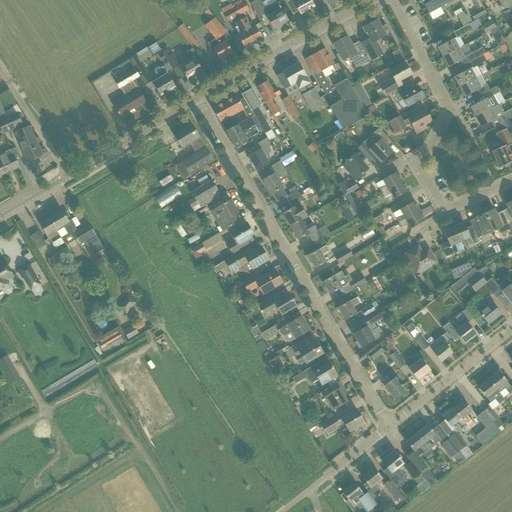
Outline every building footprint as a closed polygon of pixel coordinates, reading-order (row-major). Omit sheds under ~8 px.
[(233,8),(238,16),(248,10),(244,2),(241,4),(239,0),(231,4),(233,8)] [(259,0),(258,0),(251,4),(258,17),(265,13),(267,17),(269,21),(274,29),(287,22),(282,13),(280,10),(276,2),(275,3),(273,0),(266,0),(261,3),(259,0)] [(282,0),(284,3),(289,0),(292,0),(295,6),(300,15),(314,7),(309,0),(282,0)] [(429,13),(438,8),(453,0),(421,0),(420,0),(422,3),(423,2),(429,13)] [(478,0),(474,0),(473,1),(478,9),(482,6),(478,0)] [(511,0),(498,0),(503,9),(511,4),(511,0)] [(238,16),(233,8),(223,14),(227,22),(238,16)] [(484,9),(472,16),(474,20),(486,13),(484,9)] [(463,12),(456,15),(463,27),(472,22),(468,13),(465,15),(463,12)] [(255,26),(251,28),(246,17),(240,20),(254,44),(263,40),(255,26)] [(215,18),(204,26),(215,39),(207,44),(210,50),(212,49),(215,54),(216,54),(220,61),(232,54),(227,45),(226,42),(230,38),(226,33),(215,18)] [(237,35),(240,41),(245,49),(254,44),(240,20),(235,23),(241,33),(237,35)] [(377,20),(363,28),(369,39),(362,43),(371,60),(382,54),(375,41),(385,36),(377,20)] [(472,22),(463,27),(454,32),(457,38),(454,40),(454,39),(437,48),(442,57),(459,49),(464,46),(459,37),(473,30),(471,27),(478,24),(475,20),(472,22)] [(492,20),(481,26),(486,34),(497,28),(492,20)] [(182,24),(177,28),(185,38),(190,34),(182,24)] [(190,24),(186,28),(197,43),(201,39),(190,24)] [(497,28),(491,32),(499,46),(505,43),(497,28)] [(333,44),(338,53),(342,61),(349,57),(356,69),(369,61),(363,50),(359,41),(352,45),(347,36),(333,44)] [(147,72),(142,63),(140,64),(140,63),(152,55),(152,54),(160,49),(159,46),(156,42),(155,42),(127,59),(133,69),(134,69),(139,76),(144,85),(152,81),(147,72)] [(462,54),(470,50),(467,44),(464,46),(459,49),(442,57),(448,67),(464,58),(462,54)] [(505,44),(500,47),(504,53),(508,50),(505,44)] [(467,56),(470,62),(483,54),(485,53),(482,47),(467,56)] [(173,55),(172,56),(168,49),(162,53),(164,56),(168,64),(169,65),(172,69),(179,65),(173,55)] [(325,49),(305,59),(310,68),(325,95),(332,91),(321,71),(333,64),(329,58),(325,49)] [(201,72),(196,63),(189,51),(183,54),(188,63),(180,67),(187,80),(201,72)] [(454,78),(459,87),(475,79),(481,75),(477,66),(487,61),(483,54),(470,62),(473,68),(471,69),(470,69),(454,78)] [(283,73),(277,76),(284,90),(288,97),(299,91),(300,93),(311,87),(310,84),(306,78),(307,77),(299,63),(282,72),(283,73)] [(393,78),(379,85),(386,97),(392,93),(403,87),(399,81),(411,75),(405,63),(396,68),(390,72),(393,78)] [(166,73),(172,69),(169,65),(168,64),(161,68),(160,67),(158,67),(154,69),(154,70),(154,72),(155,74),(156,75),(157,75),(158,74),(161,78),(153,83),(160,96),(162,95),(163,96),(168,93),(168,92),(175,87),(166,73)] [(114,105),(116,109),(118,112),(117,113),(118,114),(119,114),(122,119),(128,115),(128,112),(145,102),(132,81),(139,76),(134,69),(133,69),(115,80),(120,88),(125,95),(119,98),(121,101),(114,105)] [(486,84),(481,75),(475,79),(459,87),(464,97),(473,92),(476,98),(490,90),(486,84)] [(342,130),(367,116),(364,110),(363,109),(359,101),(346,79),(334,86),(342,100),(329,107),(342,130)] [(267,82),(257,88),(262,96),(273,115),(279,111),(275,105),(274,106),(270,100),(280,94),(276,88),(272,91),(267,82)] [(403,99),(407,106),(424,97),(417,86),(412,89),(409,84),(403,87),(392,93),(398,102),(403,99)] [(242,95),(249,108),(254,116),(261,127),(265,134),(271,130),(264,117),(258,107),(261,105),(252,89),(242,95)] [(497,91),(496,89),(494,89),(491,91),(490,90),(476,98),(479,103),(470,108),(475,117),(498,105),(493,96),(497,94),(498,93),(497,91)] [(324,106),(321,101),(316,92),(311,90),(302,95),(312,113),(324,106)] [(243,109),(236,98),(235,96),(227,101),(229,106),(227,107),(228,108),(223,111),(226,116),(228,115),(229,117),(243,109)] [(282,101),(293,120),(299,116),(288,97),(282,101)] [(367,97),(359,101),(363,109),(364,109),(372,104),(367,97)] [(226,118),(229,117),(228,115),(226,116),(223,111),(228,108),(227,107),(229,106),(227,101),(213,109),(222,126),(229,123),(226,118)] [(0,124),(3,133),(22,125),(17,114),(6,119),(0,104),(0,124)] [(511,108),(503,113),(499,104),(498,105),(475,117),(481,127),(500,116),(503,121),(511,116),(511,108)] [(372,105),(364,110),(367,116),(368,118),(377,113),(373,105),(372,105)] [(254,116),(249,108),(244,111),(248,119),(254,116)] [(389,122),(390,125),(395,134),(406,128),(405,126),(410,124),(416,134),(426,129),(424,125),(432,121),(425,109),(416,114),(403,121),(400,116),(389,122)] [(261,127),(254,116),(248,119),(225,132),(235,150),(251,141),(250,138),(258,133),(257,130),(261,127)] [(190,144),(195,154),(206,148),(191,123),(173,134),(182,149),(190,144)] [(41,155),(37,146),(29,127),(16,133),(28,161),(41,155)] [(511,158),(507,147),(511,144),(511,141),(508,134),(506,129),(505,129),(496,133),(502,147),(492,152),(499,168),(511,162),(511,158)] [(362,143),(356,149),(371,164),(377,159),(381,163),(392,152),(387,147),(392,143),(385,135),(380,130),(372,138),(370,140),(375,145),(369,150),(362,143)] [(336,142),(345,137),(341,133),(333,137),(336,142)] [(256,170),(265,165),(269,163),(264,156),(267,156),(269,154),(270,152),(270,150),(269,147),(271,146),(266,138),(262,141),(254,146),(257,151),(248,156),(256,170)] [(312,142),(307,148),(312,153),(317,147),(312,142)] [(406,144),(402,148),(405,152),(410,149),(406,144)] [(214,161),(206,148),(195,154),(175,166),(183,180),(214,161)] [(0,172),(1,176),(18,168),(14,159),(13,156),(10,150),(0,155),(0,154),(0,172)] [(368,169),(361,162),(354,154),(342,166),(355,181),(368,169)] [(282,188),(279,182),(288,176),(279,162),(268,168),(272,175),(263,181),(271,195),(282,188)] [(379,189),(381,194),(403,181),(397,172),(382,180),(385,185),(379,189)] [(159,182),(162,187),(173,180),(169,175),(159,182)] [(187,211),(198,205),(200,208),(221,195),(211,180),(191,193),(194,198),(183,204),(187,211)] [(344,196),(349,193),(358,188),(354,182),(347,186),(344,181),(338,184),(344,196)] [(408,191),(403,181),(381,194),(384,198),(390,194),(393,200),(408,191)] [(161,197),(169,208),(190,193),(182,182),(161,197)] [(294,187),(287,191),(290,195),(297,191),(294,187)] [(293,208),(282,214),(290,227),(301,220),(307,217),(298,203),(302,201),(297,191),(290,195),(286,198),(291,207),(292,206),(293,208)] [(317,196),(312,199),(315,204),(318,209),(323,206),(320,201),(320,202),(317,196)] [(223,231),(229,227),(238,222),(234,215),(238,213),(230,201),(226,203),(225,203),(223,204),(224,205),(221,206),(219,208),(211,212),(223,231)] [(398,224),(420,211),(414,201),(393,214),(396,219),(398,224)] [(502,211),(510,229),(511,227),(511,201),(506,204),(508,209),(502,211)] [(346,206),(340,209),(347,222),(354,218),(346,206)] [(319,217),(326,214),(324,209),(317,213),(319,217)] [(484,214),(492,231),(497,229),(498,232),(499,233),(500,233),(510,229),(502,211),(496,214),(494,209),(484,214)] [(62,211),(49,218),(55,229),(56,230),(61,238),(62,239),(64,243),(66,246),(77,239),(73,232),(76,230),(75,230),(76,228),(72,221),(69,220),(68,221),(67,220),(62,211)] [(425,221),(420,211),(398,224),(401,228),(408,224),(411,229),(417,226),(425,221)] [(492,231),(484,214),(475,218),(477,222),(471,225),(471,226),(477,238),(492,231)] [(301,220),(290,227),(298,240),(307,234),(313,244),(324,238),(319,230),(317,231),(308,216),(307,217),(301,220)] [(49,218),(40,224),(45,233),(51,243),(54,249),(63,244),(64,243),(62,239),(61,238),(56,230),(55,229),(49,218)] [(178,222),(174,226),(182,238),(187,235),(178,222)] [(76,230),(73,232),(77,239),(80,245),(85,243),(93,257),(104,250),(96,236),(89,223),(77,229),(76,230)] [(233,255),(243,249),(251,244),(248,238),(253,235),(246,223),(237,228),(230,233),(234,240),(227,244),(233,255)] [(464,223),(453,227),(460,242),(465,240),(469,247),(479,243),(477,238),(471,226),(466,228),(464,223)] [(446,257),(458,251),(455,245),(460,242),(453,227),(443,232),(447,242),(440,245),(444,254),(446,257)] [(45,244),(38,232),(31,236),(38,248),(45,244)] [(197,234),(187,240),(190,244),(199,238),(197,234)] [(197,249),(202,258),(214,251),(209,243),(197,249)] [(381,247),(375,244),(372,250),(379,253),(381,247)] [(314,269),(323,264),(326,262),(322,255),(329,251),(325,246),(307,256),(314,269)] [(419,272),(427,267),(436,262),(429,249),(423,252),(421,252),(418,246),(405,254),(410,262),(412,266),(415,265),(419,272)] [(216,274),(217,273),(223,270),(226,275),(248,262),(252,269),(268,260),(260,247),(249,253),(246,248),(238,253),(212,268),(216,274)] [(196,248),(190,251),(194,258),(195,260),(201,256),(200,254),(196,248)] [(338,264),(352,256),(348,249),(334,257),(338,264)] [(53,257),(46,259),(49,267),(55,265),(53,257)] [(0,286),(2,285),(7,282),(6,280),(12,276),(3,261),(0,263),(0,286)] [(20,270),(31,289),(39,284),(28,265),(20,270)] [(402,265),(385,274),(394,291),(411,282),(402,265)] [(458,267),(451,270),(455,279),(462,276),(458,267)] [(258,273),(250,278),(242,282),(248,292),(258,286),(263,294),(281,283),(274,270),(261,278),(258,273)] [(330,295),(338,289),(347,285),(351,291),(353,290),(357,288),(366,282),(362,275),(352,281),(348,274),(344,277),(341,272),(322,282),(330,295)] [(486,299),(491,295),(483,285),(486,283),(478,274),(471,280),(468,282),(475,291),(476,290),(484,300),(482,302),(486,308),(479,313),(481,315),(480,316),(482,317),(488,324),(501,314),(491,303),(490,304),(486,299)] [(511,283),(508,287),(503,282),(498,285),(492,277),(486,283),(483,285),(491,295),(493,294),(496,298),(502,292),(511,304),(511,283)] [(462,278),(451,287),(456,293),(467,284),(462,278)] [(353,290),(357,298),(361,295),(357,288),(353,290)] [(281,315),(287,312),(295,307),(288,294),(275,301),(272,296),(264,301),(258,304),(265,317),(278,309),(281,315)] [(126,315),(136,302),(126,295),(117,308),(126,315)] [(345,320),(353,315),(356,314),(352,307),(359,303),(356,297),(338,308),(345,320)] [(98,309),(107,310),(108,302),(99,301),(98,309)] [(361,310),(365,318),(379,309),(375,302),(361,310)] [(381,308),(379,309),(365,318),(358,322),(362,329),(353,335),(361,348),(374,340),(383,335),(379,328),(376,329),(376,328),(373,324),(386,316),(381,308)] [(455,332),(458,335),(464,343),(475,334),(467,323),(473,318),(466,309),(456,318),(462,326),(455,332)] [(287,342),(300,335),(309,330),(301,317),(293,322),(280,330),(279,330),(285,342),(287,342)] [(443,329),(449,336),(454,332),(448,325),(443,329)] [(256,343),(263,341),(278,332),(274,326),(253,338),(256,343)] [(128,340),(135,335),(132,329),(124,333),(128,340)] [(101,348),(107,345),(108,346),(122,338),(117,330),(103,338),(105,340),(98,344),(101,348)] [(429,346),(420,334),(414,340),(423,351),(429,346)] [(433,353),(434,354),(441,362),(452,353),(444,343),(447,341),(443,335),(435,342),(440,347),(433,353)] [(289,348),(285,351),(287,353),(289,358),(296,355),(299,352),(302,357),(297,361),(299,366),(305,362),(305,363),(314,358),(323,353),(315,341),(306,346),(303,340),(294,345),(291,347),(289,348)] [(372,360),(384,351),(380,345),(368,354),(372,360)] [(399,369),(405,364),(392,347),(386,352),(399,369)] [(409,368),(412,372),(418,380),(430,371),(421,359),(420,360),(416,354),(411,358),(415,364),(409,368)] [(6,356),(0,359),(0,361),(4,369),(11,364),(6,356)] [(277,358),(270,362),(275,370),(281,366),(277,358)] [(304,371),(281,384),(281,385),(284,390),(307,377),(311,384),(318,380),(321,385),(327,382),(330,387),(339,382),(336,377),(336,376),(332,369),(333,368),(332,366),(331,367),(329,363),(320,369),(316,364),(308,369),(304,371)] [(400,385),(399,382),(395,378),(396,377),(391,371),(385,376),(390,382),(384,386),(384,387),(385,386),(388,390),(387,391),(393,399),(405,390),(401,386),(402,386),(401,384),(400,385)] [(511,387),(506,380),(499,373),(489,381),(503,398),(509,393),(507,390),(511,387)] [(330,387),(321,392),(332,410),(338,407),(346,402),(339,389),(343,387),(339,381),(339,382),(330,387)] [(499,404),(504,400),(505,400),(503,398),(489,381),(479,389),(490,403),(495,399),(499,404)] [(466,415),(471,411),(463,401),(454,409),(470,429),(474,426),(466,415)] [(505,428),(498,418),(490,407),(484,412),(492,422),(494,425),(499,432),(505,428)] [(465,433),(470,429),(454,409),(450,412),(449,410),(442,415),(445,420),(438,425),(447,436),(449,439),(449,438),(459,451),(465,459),(472,454),(466,446),(467,446),(452,426),(456,423),(464,433),(465,433)] [(335,415),(320,424),(327,435),(345,425),(349,431),(364,423),(356,410),(338,420),(335,415)] [(474,436),(482,446),(499,432),(494,425),(492,422),(484,412),(477,417),(485,428),(474,436)] [(440,441),(447,436),(438,425),(431,431),(427,425),(417,434),(425,444),(428,448),(429,449),(440,441)] [(410,462),(420,474),(428,468),(419,457),(429,449),(428,448),(425,444),(417,434),(406,442),(414,451),(406,457),(410,462)] [(459,451),(449,438),(449,439),(441,445),(451,457),(459,451)] [(384,470),(388,475),(387,476),(396,488),(405,481),(396,470),(403,464),(393,452),(381,461),(387,468),(384,470)] [(414,479),(420,474),(410,462),(404,467),(414,479)] [(362,485),(367,491),(368,491),(375,500),(376,499),(375,496),(380,492),(374,485),(382,479),(379,476),(373,468),(372,469),(370,468),(367,471),(367,472),(362,477),(366,482),(362,485)] [(384,484),(394,497),(396,500),(402,496),(399,493),(390,480),(384,484)] [(419,485),(416,488),(421,494),(430,487),(425,481),(419,485)] [(363,494),(361,492),(360,491),(354,483),(342,492),(343,493),(340,495),(351,510),(352,511),(356,511),(362,508),(365,511),(369,511),(373,509),(372,508),(377,504),(374,500),(375,500),(368,491),(367,491),(363,494)]
